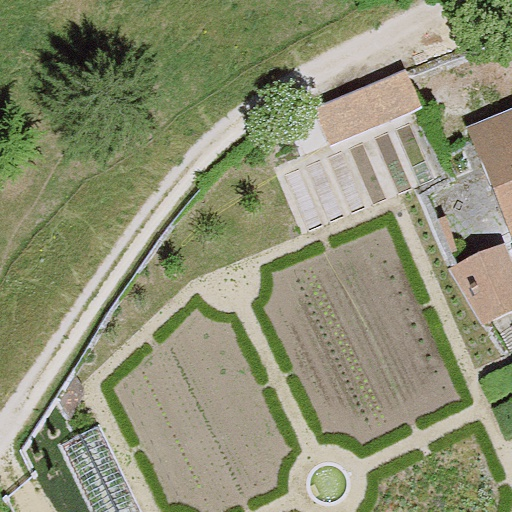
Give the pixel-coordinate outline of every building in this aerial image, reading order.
[(393,88),(324,118),(341,157),(410,127),(393,88)] [(511,121),(478,134),(511,223),(511,121)] [(448,188),(405,206),(432,270),(475,252),(448,188)] [(511,335),(511,275),(476,290),(497,341),(511,335)] [(83,431),(70,422),(53,448),(66,457),(83,431)]
